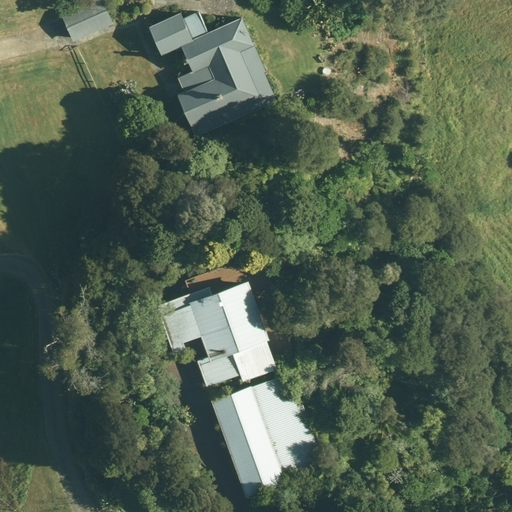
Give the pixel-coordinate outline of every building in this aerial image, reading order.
[(115,23),(104,0),(90,0),(62,13),(75,41),(115,23)] [(201,34),(191,9),(152,25),(196,133),(277,101),(243,17),(201,34)] [(339,136),(295,106),(274,137),(318,167),(339,136)] [(278,361),(267,332),(256,300),(248,278),(193,298),(174,304),(187,340),(203,334),(210,354),(198,359),(208,385),(242,373),(245,382),(281,369),(278,361)] [(213,400),(248,495),(288,481),(326,467),(292,372),(283,375),(254,386),(247,388),(213,400)]
